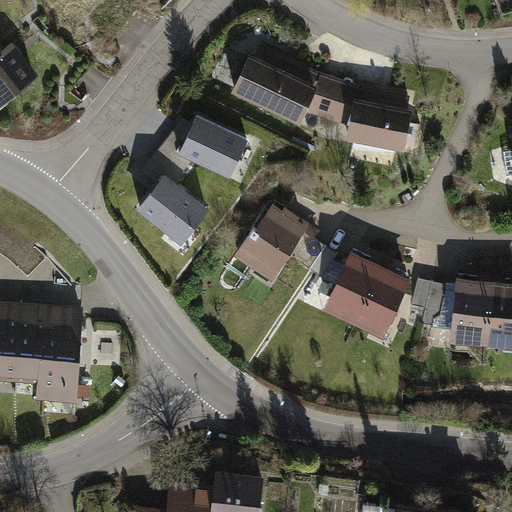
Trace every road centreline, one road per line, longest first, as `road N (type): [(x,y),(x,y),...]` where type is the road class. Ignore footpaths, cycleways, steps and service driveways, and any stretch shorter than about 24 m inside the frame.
road 1 (tertiary): [(201,376),(274,422),(511,455)]
road 2 (residential): [(216,0),(51,198)]
road 3 (tertiary): [(51,198),(98,236),(201,376)]
road 4 (residential): [(42,466),(117,439),(201,376)]
road 5 (residential): [(426,227),(429,202),(484,83),(485,55)]
road 6 (residential): [(314,0),(399,42),(485,55)]
